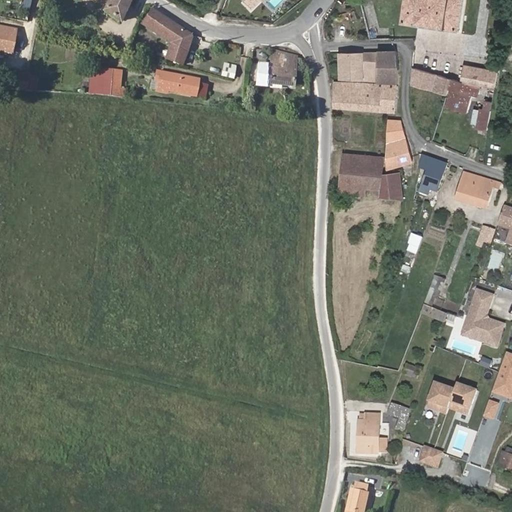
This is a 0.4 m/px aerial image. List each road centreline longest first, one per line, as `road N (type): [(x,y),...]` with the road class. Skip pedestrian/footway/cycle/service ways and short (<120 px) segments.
road 1 (residential): [(335,459),(336,388),(319,308),(324,89),(311,47)]
road 2 (residential): [(511,177),(458,160),(412,131),(407,65),(397,46),(311,47)]
road 3 (unclassified): [(335,459),(468,476),(511,497)]
road 4 (tertiary): [(156,0),(216,32),(287,34),(302,25)]
